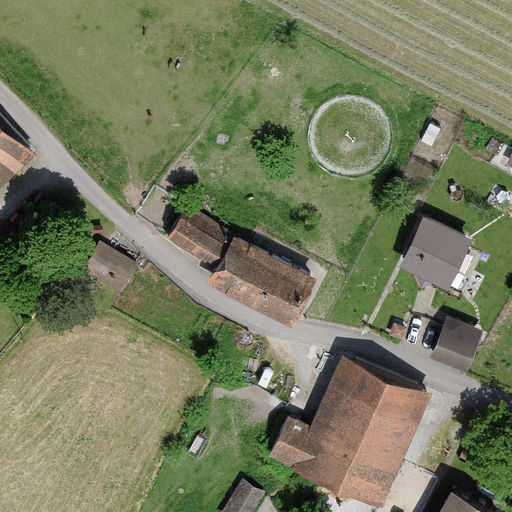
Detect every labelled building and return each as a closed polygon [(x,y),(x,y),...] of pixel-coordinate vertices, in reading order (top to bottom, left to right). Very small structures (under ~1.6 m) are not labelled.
[(0,176),(29,149),(0,118),(0,176)] [(184,202),(167,234),(220,263),(214,274),(291,315),(314,272),(184,202)] [(425,212),(402,260),(451,283),(474,235),(425,212)] [(122,285),(139,254),(100,231),(82,262),(122,285)] [(466,364),(484,323),(446,307),(429,349),(466,364)] [(434,387),(345,349),(311,426),(286,415),(272,447),(385,497),(434,387)] [(224,511),(251,511),(267,484),(243,470),(220,510),(224,511)] [(453,478),(433,511),(502,511),(505,507),(453,478)]
